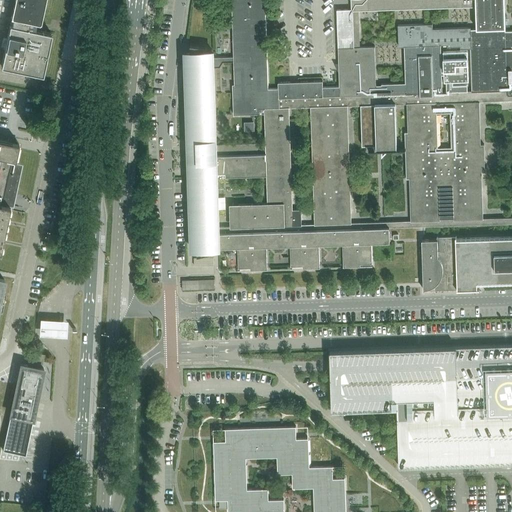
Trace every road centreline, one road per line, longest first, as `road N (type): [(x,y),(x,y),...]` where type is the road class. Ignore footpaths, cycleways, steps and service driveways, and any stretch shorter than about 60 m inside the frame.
road 1 (secondary): [(108,0),(77,511)]
road 2 (unclassified): [(170,312),(165,115),(181,0)]
road 3 (residential): [(0,360),(11,347),(71,66)]
road 4 (secondary): [(116,257),(139,0)]
road 5 (secondary): [(102,511),(116,257)]
road 6 (secondary): [(110,511),(127,464),(133,381),(147,360),(172,352)]
